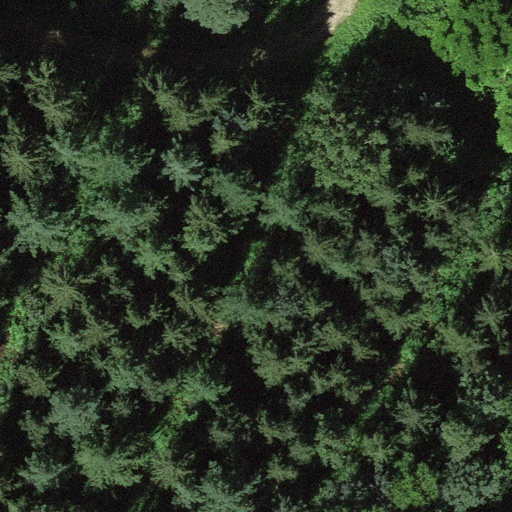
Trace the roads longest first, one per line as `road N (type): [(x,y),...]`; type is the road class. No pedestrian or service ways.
road 1 (track): [(331,0),(305,30),(221,54),(156,53),(0,25)]
road 2 (track): [(305,30),(511,149)]
